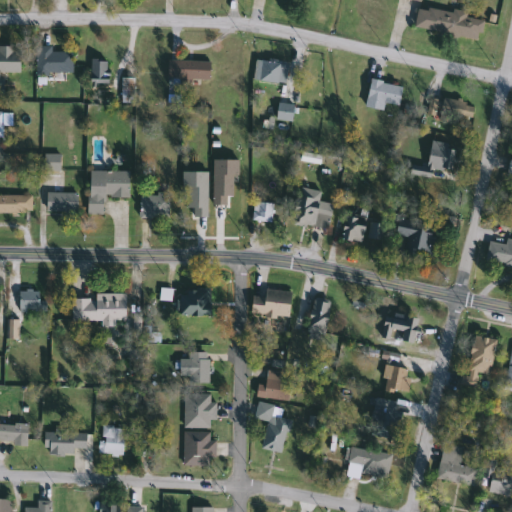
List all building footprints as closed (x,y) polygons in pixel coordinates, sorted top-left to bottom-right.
[(412,29),(416,7),(481,17),(477,39),(412,29)] [(18,73),(0,72),(0,46),(18,46),(18,73)] [(50,51),(71,51),(71,75),(34,75),(34,47),(50,47),(50,51)] [(108,85),(89,85),(89,57),(108,57),(108,85)] [(207,60),(207,79),(166,79),(166,60),(207,60)] [(281,82),(257,81),(258,60),(282,62),(281,82)] [(132,77),(132,102),(119,102),(119,77),(132,77)] [(383,102),(381,110),(363,106),(369,79),(401,86),(397,105),(383,102)] [(471,103),(467,125),(426,117),(431,95),(471,103)] [(291,117),(277,120),(275,105),(289,103),(291,117)] [(410,173),(413,160),(424,162),(429,140),(449,145),(443,171),(432,168),(429,178),(410,173)] [(127,171),(127,197),(102,197),(101,214),(86,214),(87,171),(127,171)] [(319,191),(318,201),(331,203),(326,229),(293,223),(300,188),(319,191)] [(44,193),(76,193),(75,212),(44,212),(44,193)] [(0,213),(0,195),(30,195),(30,213),(0,213)] [(167,195),(167,218),(137,218),(138,195),(167,195)] [(193,219),(193,202),(223,202),(223,219),(193,219)] [(270,222),(250,222),(251,202),(271,203),(270,222)] [(359,243),(339,239),(345,212),(365,217),(359,243)] [(403,255),(405,237),(393,235),(396,218),(436,224),(431,259),(403,255)] [(511,267),(483,262),(489,236),(511,240),(511,267)] [(208,316),(177,316),(177,289),(208,289),(208,316)] [(289,292),(286,319),(250,314),(252,297),(262,298),(264,289),(289,292)] [(42,291),(42,311),(17,311),(17,291),(42,291)] [(124,294),(124,322),(114,322),(114,324),(71,323),(71,294),(124,294)] [(330,303),(322,335),(302,330),(310,298),(330,303)] [(411,344),(396,341),(398,332),(390,330),(389,340),(379,338),(383,316),(403,320),(404,316),(416,319),(411,344)] [(473,387),(461,385),(469,335),(494,339),(489,374),(475,372),(473,387)] [(187,383),(187,377),(178,377),(178,359),(187,359),(187,352),(207,353),(206,384),(187,383)] [(382,389),(387,365),(409,370),(404,394),(382,389)] [(286,402),(258,397),(263,372),(280,376),(279,381),(289,383),(286,402)] [(212,394),(212,428),(182,427),(182,394),(212,394)] [(394,402),(392,411),(400,412),(394,440),(365,434),(372,398),(394,402)] [(260,449),(265,422),(253,419),(256,404),(280,408),(278,419),(287,420),(282,453),(260,449)] [(25,444),(0,444),(0,423),(25,423),(25,444)] [(121,456),(99,456),(99,425),(122,426),(121,456)] [(71,455),(45,455),(45,433),(85,432),(85,449),(71,449),(71,455)] [(207,466),(182,466),(182,432),(208,432),(208,440),(214,440),(214,458),(207,458),(207,466)] [(477,469),(474,486),(435,479),(441,444),(461,447),(458,466),(477,469)] [(357,480),(341,476),(347,446),(390,455),(384,480),(359,474),(357,480)] [(509,463),(511,476),(511,489),(488,495),(482,469),(509,463)] [(0,511),(0,498),(9,498),(9,511),(0,511)] [(49,500),(49,511),(22,511),(22,508),(34,508),(34,500),(49,500)] [(117,502),(117,511),(99,511),(99,502),(117,502)]
